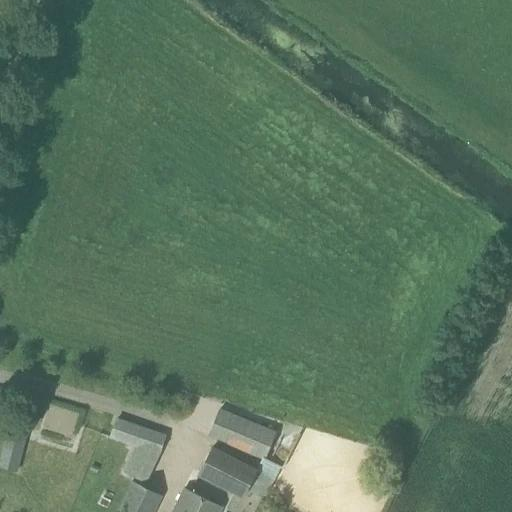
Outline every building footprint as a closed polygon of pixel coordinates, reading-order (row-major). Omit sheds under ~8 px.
[(16,393),(1,459),(20,464),(36,397),(16,393)] [(281,468),(278,473),(284,475),(298,442),(219,410),(208,437),(262,460),(263,458),(281,468)] [(120,478),(130,482),(132,483),(143,488),(160,452),(165,436),(116,418),(110,438),(135,447),(120,478)] [(242,499),(247,490),(257,470),(212,446),(196,475),(242,499)] [(257,470),(247,490),(264,499),(278,473),(281,468),(263,458),(262,460),(257,470)] [(132,483),(130,482),(117,510),(119,511),(153,511),(161,496),(143,488),(132,483)] [(226,511),(227,510),(183,490),(172,511),(226,511)]
